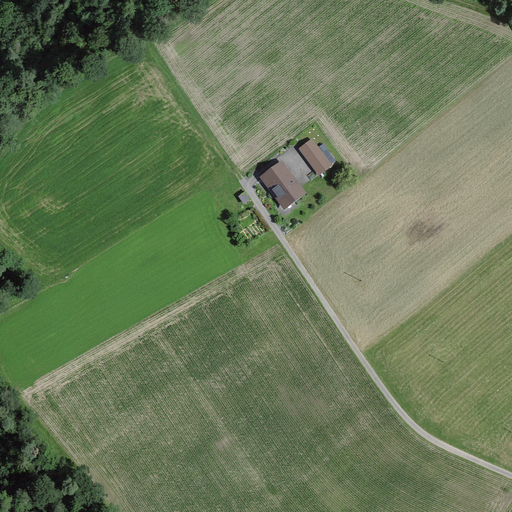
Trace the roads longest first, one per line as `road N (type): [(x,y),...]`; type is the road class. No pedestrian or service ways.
road 1 (residential): [(511,476),(410,423),(247,188)]
road 2 (track): [(136,34),(247,188)]
